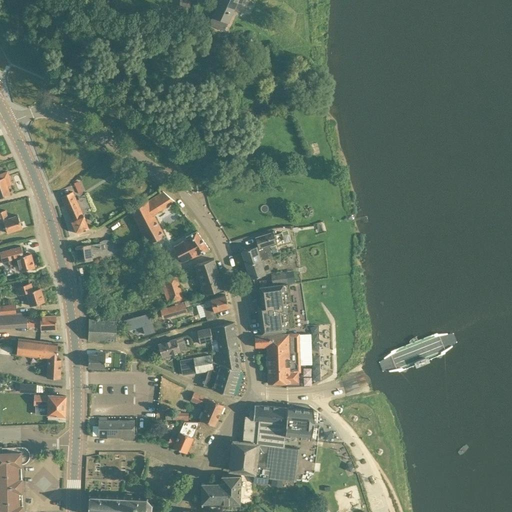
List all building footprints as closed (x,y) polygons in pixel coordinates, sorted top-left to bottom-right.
[(229,23),(238,2),(242,4),(243,0),(219,0),(212,16),(213,16),(209,24),(224,31),(228,23),(229,23)] [(7,171),(0,173),(0,197),(10,194),(7,186),(11,184),(9,176),(6,176),(5,173),(7,172),(7,171)] [(79,181),(74,183),(78,193),(83,191),(79,181)] [(76,199),(73,192),(61,196),(77,233),(89,228),(83,214),(82,214),(76,199)] [(162,231),(145,202),(131,212),(151,250),(159,246),(160,250),(163,248),(174,266),(182,262),(210,249),(196,231),(186,237),(186,238),(182,242),(174,247),(171,248),(162,231)] [(7,233),(22,228),(18,215),(8,218),(6,210),(0,211),(0,224),(4,223),(7,233)] [(265,246),(276,243),(272,231),(255,237),(258,246),(242,251),(246,264),(260,260),(269,258),(265,246)] [(90,244),(76,246),(78,261),(92,259),(91,252),(101,251),(100,243),(90,245),(90,244)] [(137,253),(146,249),(143,243),(134,247),(137,253)] [(23,255),(21,247),(0,252),(0,261),(2,261),(2,262),(7,261),(7,263),(10,266),(13,267),(19,265),(21,271),(34,267),(31,253),(23,255)] [(205,294),(224,289),(220,279),(214,259),(195,265),(199,277),(198,278),(201,286),(202,286),(205,294)] [(270,271),(269,265),(262,267),(260,260),(246,264),(251,278),(264,274),(264,273),(270,271)] [(295,282),(294,277),(293,270),(286,271),(272,273),(273,285),(287,283),(295,282)] [(167,303),(184,298),(176,274),(159,279),(167,303)] [(30,306),(44,302),(40,288),(33,290),(30,283),(17,287),(19,295),(27,293),(30,306)] [(287,283),(273,285),(260,287),(262,305),(258,305),(258,308),(259,308),(260,312),(259,312),(262,333),(289,329),(287,312),(291,311),(287,283)] [(215,311),(229,307),(226,295),(225,294),(208,300),(206,296),(198,298),(199,302),(203,301),(205,308),(204,308),(207,321),(217,318),(215,311)] [(163,318),(187,312),(184,301),(160,308),(163,318)] [(0,306),(0,314),(16,314),(16,305),(0,306)] [(16,314),(0,314),(0,328),(21,327),(27,326),(27,327),(41,326),(41,329),(57,328),(56,316),(27,318),(26,313),(16,314)] [(150,314),(125,321),(127,330),(143,326),(145,334),(155,331),(150,314)] [(116,341),(116,331),(117,320),(89,319),(88,340),(116,341)] [(197,330),(197,331),(199,343),(212,340),(212,337),(217,336),(219,350),(238,347),(235,332),(234,322),(197,330)] [(304,364),(305,382),(322,382),(320,325),(312,325),(312,333),(300,333),(301,364),(304,364)] [(299,334),(289,334),(255,335),(255,347),(267,346),(268,383),(290,382),(298,382),(298,372),(301,372),(299,334)] [(182,337),(176,339),(180,351),(187,348),(184,339),(182,340),(182,337)] [(56,359),(58,343),(18,338),(18,342),(13,343),(13,349),(17,348),(17,354),(47,358),(46,377),(60,378),(61,359),(56,359)] [(176,339),(176,338),(162,343),(158,344),(162,357),(180,351),(176,339)] [(238,347),(219,350),(215,351),(217,363),(240,369),(241,366),(238,347)] [(97,354),(88,354),(88,367),(105,367),(106,352),(97,352),(97,354)] [(240,369),(217,363),(213,362),(211,355),(180,360),(182,375),(208,370),(204,385),(213,388),(213,389),(221,391),(232,395),(240,369)] [(36,392),(37,384),(20,383),(20,392),(36,393),(36,392)] [(224,405),(219,402),(209,398),(209,399),(194,392),(190,400),(206,407),(200,419),(215,425),(224,405)] [(65,416),(66,396),(48,395),(36,394),(35,403),(48,404),(48,415),(65,416)] [(254,473),(254,476),(268,478),(284,480),(284,479),(295,481),(300,448),(284,446),(285,435),(288,407),(255,404),(254,409),(250,409),(249,412),(248,416),(245,416),(244,432),(243,432),(243,437),(243,442),(233,440),(230,470),(254,473)] [(313,420),(313,419),(314,410),(315,410),(314,408),(314,409),(289,407),(287,435),(312,436),(312,437),(313,437),(313,435),(312,435),(313,426),(313,425),(313,420)] [(186,421),(188,421),(189,413),(173,412),(173,422),(185,422),(186,421)] [(107,438),(107,437),(107,420),(99,420),(99,437),(99,438),(107,438)] [(112,435),(120,435),(120,420),(107,420),(107,437),(112,437),(112,435)] [(124,439),(135,439),(135,420),(120,420),(120,435),(120,437),(124,437),(124,439)] [(186,452),(192,439),(200,422),(188,421),(186,421),(185,422),(177,439),(171,436),(167,444),(174,446),(173,447),(178,449),(186,452)] [(326,440),(336,437),(332,427),(323,431),(326,440)] [(0,511),(23,511),(23,504),(22,504),(22,492),(23,492),(22,464),(23,464),(24,463),(25,463),(26,462),(27,462),(28,461),(29,460),(29,459),(30,458),(30,457),(30,456),(30,454),(30,453),(29,452),(29,451),(28,450),(27,449),(27,448),(26,448),(24,447),(23,447),(22,447),(21,447),(2,447),(2,452),(0,452),(0,511)] [(342,459),(322,460),(323,488),(343,487),(342,459)] [(367,468),(358,470),(362,485),(371,483),(367,468)] [(355,474),(367,511),(369,511),(356,474),(355,474)] [(240,505),(241,476),(222,476),(222,483),(222,492),(231,492),(231,505),(240,505)] [(271,485),(282,487),(282,480),(272,478),(271,485)] [(201,484),(202,505),(219,505),(220,507),(225,507),(225,505),(231,505),(231,492),(222,492),(222,483),(201,484)] [(89,494),(89,497),(87,511),(152,511),(153,511),(151,511),(151,505),(154,505),(153,503),(151,503),(147,500),(148,497),(147,497),(146,499),(140,499),(140,496),(138,496),(138,498),(133,498),(133,496),(132,496),(132,494),(131,494),(125,493),(125,495),(123,495),(123,498),(118,497),(118,495),(116,495),(116,497),(108,497),(108,495),(106,495),(106,497),(100,496),(100,494),(98,494),(98,496),(90,496),(90,494),(89,494)]
